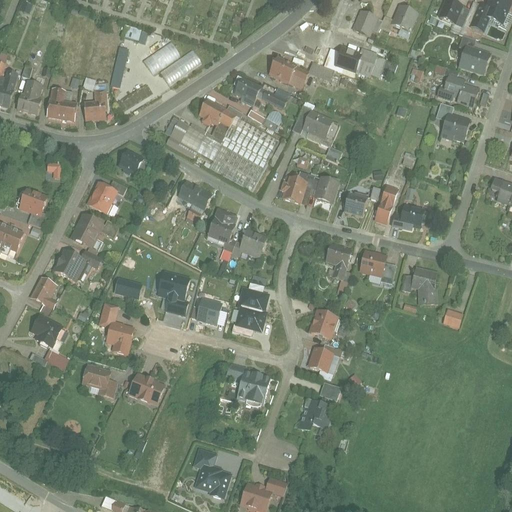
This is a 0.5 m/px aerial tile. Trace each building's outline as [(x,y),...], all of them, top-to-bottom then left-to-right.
[(465,7),(449,0),(447,0),(439,19),(456,27),(457,26),(465,8),(465,7)] [(490,0),(483,16),(483,17),(484,18),(504,27),(511,8),(511,3),(503,0),(490,0)] [(36,5),(26,1),(22,12),(33,16),(36,5)] [(394,21),(392,26),(393,26),(412,35),(420,16),(400,7),(394,21)] [(472,11),(465,8),(457,26),(464,29),(467,22),(472,11)] [(472,11),(467,22),(479,28),(484,18),(483,17),(483,16),(472,11)] [(380,20),(361,12),(353,30),(371,38),(374,32),(380,20)] [(384,22),(381,28),(391,32),(393,26),(392,26),(394,21),(386,18),(384,22)] [(384,22),(380,20),(374,32),(378,34),(381,28),(384,22)] [(143,43),(146,31),(132,27),(128,39),(143,43)] [(460,48),(466,50),(468,47),(474,49),(477,42),(464,38),(460,48)] [(146,60),(165,47),(160,39),(137,55),(142,63),(146,60)] [(162,72),(184,57),(173,41),(165,47),(146,60),(156,76),(162,72)] [(484,78),(492,56),(474,49),(468,47),(466,50),(460,69),(484,78)] [(343,49),(338,63),(337,66),(338,66),(355,73),(359,61),(375,67),(376,64),(378,59),(379,56),(363,50),(360,55),(343,49)] [(172,86),(203,64),(194,50),(184,57),(162,72),(172,86)] [(4,53),(0,62),(7,65),(11,56),(4,53)] [(298,66),(278,58),(270,77),(290,85),(290,84),(298,67),(298,66)] [(324,58),(322,65),(336,71),(338,66),(337,66),(338,63),(324,58)] [(382,60),(378,59),(376,64),(378,65),(374,76),(382,79),(383,75),(388,61),(382,59),(382,60)] [(388,61),(383,75),(394,79),(399,65),(388,61)] [(0,62),(0,77),(2,78),(2,77),(3,78),(8,66),(7,65),(0,62)] [(322,65),(315,63),(310,72),(311,73),(310,75),(332,83),(336,71),(322,65)] [(25,78),(33,81),(37,68),(29,66),(25,78)] [(298,67),(290,84),(304,90),(310,75),(311,73),(310,72),(298,67)] [(447,76),(449,70),(438,67),(436,72),(447,76)] [(422,84),(426,73),(415,70),(414,74),(419,76),(417,82),(422,84)] [(451,77),(458,80),(460,75),(449,70),(447,76),(451,77)] [(0,105),(12,109),(18,92),(17,92),(22,76),(10,72),(8,79),(3,78),(2,77),(2,78),(0,82),(0,105)] [(113,80),(102,77),(100,82),(111,85),(113,80)] [(456,97),(460,98),(465,85),(466,83),(458,80),(451,77),(447,87),(445,93),(456,97)] [(83,80),(76,78),(73,86),(81,88),(83,80)] [(96,93),(100,82),(89,79),(86,90),(96,93)] [(263,89),(245,80),(236,97),(243,100),(242,103),(254,108),(258,98),(263,89)] [(20,111),(40,117),(45,101),(42,100),(47,87),(30,82),(26,95),(25,95),(20,111)] [(474,110),(481,90),(465,85),(460,98),(458,104),(474,110)] [(454,102),(456,97),(445,93),(447,87),(443,86),(439,97),(454,102)] [(50,89),(47,101),(53,102),(54,92),(61,92),(61,91),(50,89)] [(263,89),(258,98),(263,101),(268,91),(263,89)] [(268,91),(263,101),(283,110),(288,100),(268,91)] [(50,119),(78,123),(80,105),(75,104),(68,103),(69,94),(66,93),(61,92),(54,92),(53,102),(50,119)] [(66,93),(69,94),(68,103),(75,104),(76,93),(66,92),(66,93)] [(87,104),(88,124),(110,122),(109,113),(110,113),(109,93),(98,94),(98,103),(87,104)] [(228,111),(211,102),(202,118),(206,120),(204,123),(213,128),(215,125),(219,127),(229,133),(238,117),(228,111)] [(437,122),(447,125),(450,115),(454,116),(456,109),(443,105),(437,122)] [(230,107),(228,111),(238,117),(262,130),(264,126),(249,117),(230,107)] [(304,132),(313,112),(313,111),(305,107),(293,131),(302,135),(304,132)] [(249,117),(264,126),(268,120),(252,111),(249,117)] [(335,122),(313,112),(304,132),(323,141),(326,142),(334,124),(335,122)] [(463,146),(471,122),(454,116),(450,115),(447,125),(442,139),(463,146)] [(262,130),(238,117),(229,133),(227,136),(229,138),(226,143),(225,146),(267,169),(282,141),(262,130)] [(184,144),(193,128),(176,119),(167,134),(173,138),(184,144)] [(268,119),(268,120),(264,126),(277,133),(281,125),(268,119)] [(342,127),(334,124),(326,142),(323,141),(322,144),(331,148),(332,149),(332,148),(342,127)] [(193,128),(207,136),(209,133),(195,125),(193,128)] [(226,143),(229,138),(227,136),(229,133),(219,127),(214,136),(226,143)] [(216,161),(225,146),(207,136),(193,128),(184,144),(201,153),(216,161)] [(184,144),(173,138),(169,145),(196,160),(201,153),(184,144)] [(267,169),(225,146),(216,161),(211,169),(254,193),(267,169)] [(344,153),(332,148),(332,149),(331,148),(327,159),(339,164),(344,153)] [(148,161),(131,153),(123,169),(139,178),(148,161)] [(408,154),(404,165),(414,168),(417,157),(408,154)] [(299,168),(309,171),(312,161),(302,158),(299,168)] [(56,174),(55,180),(63,181),(66,166),(52,164),(50,173),(56,174)] [(385,178),(384,169),(375,169),(376,179),(385,178)] [(301,174),(298,182),(309,185),(305,196),(316,200),(322,181),(301,174)] [(305,196),(309,185),(298,182),(290,179),(288,185),(284,184),(281,194),(285,195),(283,200),(302,206),(305,196)] [(334,207),(340,185),(330,182),(322,180),(322,181),(316,200),(316,202),(334,207)] [(331,180),(330,182),(340,185),(334,207),(336,207),(343,183),(331,180)] [(115,183),(111,190),(119,194),(128,198),(131,191),(115,183)] [(191,183),(182,199),(207,213),(216,197),(191,183)] [(511,185),(505,183),(498,203),(511,207),(511,185)] [(111,190),(100,184),(88,206),(108,216),(119,194),(111,190)] [(388,186),(375,222),(388,227),(400,191),(388,186)] [(381,191),(375,189),(372,199),(378,201),(381,191)] [(417,191),(409,189),(406,201),(414,203),(417,191)] [(24,190),(16,208),(32,215),(44,219),(45,216),(51,200),(30,191),(29,192),(24,190)] [(168,203),(173,194),(165,190),(161,199),(168,203)] [(362,220),(369,199),(356,195),(357,193),(352,192),(345,215),(362,220)] [(181,199),(176,196),(170,205),(176,208),(181,199)] [(402,227),(421,232),(426,212),(407,207),(405,216),(402,227)] [(205,217),(195,211),(190,220),(200,226),(205,217)] [(229,252),(233,243),(239,228),(237,227),(240,220),(221,212),(208,243),(229,252)] [(44,219),(32,215),(29,224),(43,230),(48,217),(45,216),(44,219)] [(402,227),(405,216),(398,215),(393,227),(401,229),(402,227)] [(106,227),(84,216),(71,240),(89,249),(94,252),(106,227)] [(104,233),(116,240),(122,229),(111,222),(104,233)] [(28,236),(0,224),(0,248),(19,256),(28,236)] [(268,240),(251,233),(246,246),(243,252),(245,252),(260,259),(268,240)] [(235,254),(239,246),(233,243),(229,252),(235,254)] [(243,252),(246,246),(240,243),(239,246),(235,254),(243,258),(245,252),(243,252)] [(354,252),(333,245),(326,265),(337,268),(332,282),(341,285),(343,285),(344,282),(347,273),(354,252)] [(94,252),(89,249),(87,254),(97,259),(99,254),(94,252)] [(83,261),(65,252),(54,274),(76,285),(87,263),(83,261)] [(388,258),(366,252),(361,274),(383,279),(386,265),(388,258)] [(93,266),(97,259),(87,254),(83,261),(87,263),(93,266)] [(398,268),(386,265),(383,279),(381,283),(393,287),(398,268)] [(440,276),(417,269),(415,278),(411,290),(413,290),(419,292),(419,308),(440,307),(439,291),(435,291),(440,276)] [(352,274),(347,273),(344,282),(349,284),(352,274)] [(185,304),(191,281),(164,275),(158,299),(168,301),(185,305),(185,304)] [(267,286),(269,280),(255,277),(254,282),(267,286)] [(413,290),(411,290),(415,278),(407,278),(403,293),(412,295),(413,290)] [(58,288),(42,280),(31,301),(44,308),(46,309),(49,305),(58,288)] [(119,281),(115,297),(139,303),(143,288),(119,281)] [(345,297),(349,284),(344,282),(343,285),(341,285),(338,294),(345,297)] [(243,290),(238,308),(240,309),(266,315),(271,297),(243,290)] [(357,306),(351,300),(346,306),(352,311),(357,306)] [(185,305),(168,301),(165,315),(186,320),(189,305),(185,304),(185,305)] [(217,330),(223,307),(203,301),(196,324),(217,330)] [(57,309),(49,305),(46,309),(44,308),(40,315),(51,321),(57,309)] [(419,309),(407,305),(405,311),(416,315),(419,309)] [(105,308),(100,330),(113,333),(115,326),(118,327),(122,312),(105,308)] [(266,315),(240,309),(235,328),(263,335),(268,316),(266,315)] [(465,316),(449,311),(444,326),(460,331),(465,316)] [(340,320),(318,313),(311,335),(333,343),(340,320)] [(68,333),(43,321),(35,338),(42,341),(38,348),(54,356),(59,346),(61,347),(68,333)] [(113,333),(109,348),(115,350),(114,355),(130,360),(138,333),(118,327),(115,326),(113,333)] [(322,353),(316,351),(309,370),(330,377),(339,351),(325,346),(322,353)] [(344,352),(342,360),(354,364),(357,356),(344,352)] [(71,366),(51,356),(46,367),(49,368),(66,376),(71,366)] [(47,372),(49,368),(46,367),(35,361),(33,365),(47,372)] [(121,379),(89,371),(84,391),(102,395),(101,401),(115,405),(121,379)] [(357,376),(351,383),(359,390),(365,384),(357,376)] [(274,383),(246,377),(241,398),(251,400),(249,408),(267,412),(274,383)] [(169,391),(141,379),(131,403),(159,415),(169,391)] [(343,392),(325,386),(321,400),(338,406),(343,392)] [(332,411),(309,403),(298,434),(322,442),(332,411)] [(202,470),(214,473),(218,460),(199,454),(194,472),(201,474),(202,470)] [(201,474),(196,494),(211,498),(210,501),(225,505),(232,479),(222,477),(222,475),(214,473),(202,470),(201,474)] [(273,486),(269,497),(250,491),(244,511),(272,511),(275,501),(287,504),(291,491),(273,486)] [(124,511),(125,510),(115,506),(115,504),(105,501),(102,511),(105,511),(124,511)]
